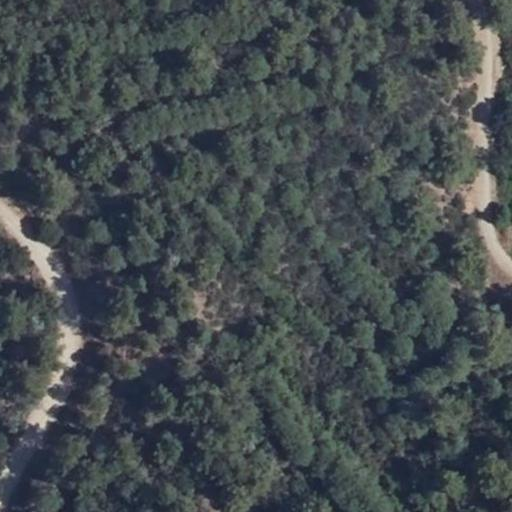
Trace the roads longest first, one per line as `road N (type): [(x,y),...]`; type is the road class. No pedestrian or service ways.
road 1 (track): [(0,206),(46,254),(67,290),(72,329),(68,362),(0,494)]
road 2 (track): [(478,0),(491,223),(497,250),(511,265)]
